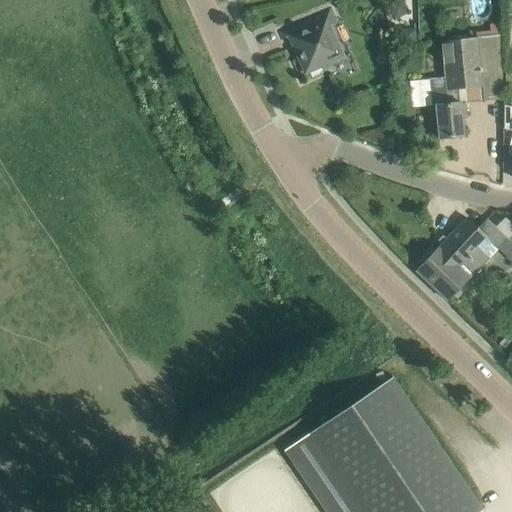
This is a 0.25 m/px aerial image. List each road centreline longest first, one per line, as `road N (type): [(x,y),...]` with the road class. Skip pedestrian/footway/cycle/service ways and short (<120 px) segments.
road 1 (tertiary): [(511,404),(364,266),(279,160)]
road 2 (residential): [(511,201),(346,152),(279,160)]
road 3 (tertiary): [(279,160),(199,0)]
